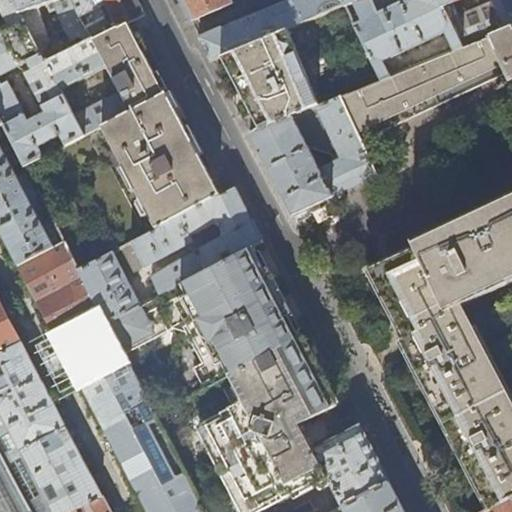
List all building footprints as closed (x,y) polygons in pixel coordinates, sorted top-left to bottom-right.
[(0,116),(25,165),(43,156),(38,147),(61,135),(66,145),(84,135),(74,116),(61,91),(47,63),(42,55),(13,0),(0,0),(0,8),(10,27),(0,31),(0,116)] [(13,0),(42,55),(47,53),(46,50),(51,42),(40,8),(47,4),(50,13),(58,12),(66,31),(73,40),(81,36),(87,42),(47,63),(61,91),(97,72),(100,77),(110,72),(93,40),(71,0),(13,0)] [(71,0),(93,40),(127,24),(134,21),(144,16),(142,12),(135,0),(71,0)] [(295,0),(200,39),(206,49),(212,62),(222,57),(288,30),(346,6),(343,0),(179,0),(191,22),(233,4),(231,0),(295,0)] [(343,0),(346,6),(383,81),(464,48),(440,0),(343,0)] [(480,0),(457,11),(453,4),(460,0),(440,0),(464,48),(508,30),(493,0),(480,0)] [(511,0),(493,0),(508,30),(511,28),(511,0)] [(134,37),(127,24),(93,40),(110,72),(120,92),(130,112),(103,126),(157,230),(221,196),(214,184),(208,171),(180,120),(174,107),(167,95),(166,93),(164,94),(134,37)] [(511,28),(508,30),(464,48),(383,81),(340,99),(358,137),(404,116),(481,82),(509,69),(511,75),(511,28)] [(320,107),(288,30),(222,57),(243,97),(260,131),(293,118),(317,108),(320,107)] [(120,92),(74,116),(84,135),(103,126),(130,112),(120,92)] [(317,108),(293,118),(260,131),(251,135),(272,175),(293,216),(325,200),(332,197),(377,175),(358,137),(340,99),(320,107),(317,108)] [(25,165),(0,116),(0,228),(148,511),(206,511),(156,414),(125,355),(108,323),(81,270),(25,165)] [(235,189),(221,196),(157,230),(124,247),(136,269),(194,241),(191,236),(218,222),(225,236),(152,278),(156,287),(153,289),(157,297),(253,247),(262,242),(248,214),(235,189)] [(511,201),(450,231),(415,247),(417,251),(392,263),(372,272),(407,338),(403,341),(406,346),(458,444),(492,511),(511,500),(511,406),(460,309),(511,281),(511,201)] [(286,308),(253,247),(157,297),(140,306),(108,323),(125,355),(174,330),(185,334),(201,366),(192,370),(202,390),(301,338),(296,328),(286,308)] [(112,253),(81,270),(108,323),(140,306),(112,253)] [(111,511),(0,300),(0,453),(30,511),(111,511)] [(325,413),(338,407),(333,398),(301,338),(202,390),(156,414),(206,511),(335,511),(344,507),(314,451),(338,439),(325,413)] [(373,450),(361,428),(351,433),(351,431),(338,439),(314,451),(344,507),(390,483),(373,450)] [(30,511),(0,453),(0,511),(30,511)] [(404,511),(390,483),(344,507),(335,511),(404,511)] [(490,511),(511,511),(511,500),(492,511),(490,511)]
